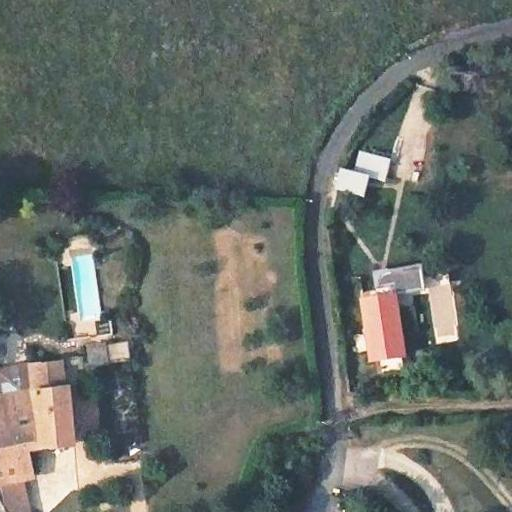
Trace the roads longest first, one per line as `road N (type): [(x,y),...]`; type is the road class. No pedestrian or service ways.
road 1 (unclassified): [(316,511),(335,419),(316,245),(327,158),(375,90),(423,56),(511,30)]
road 2 (track): [(335,419),(382,404),(511,397)]
